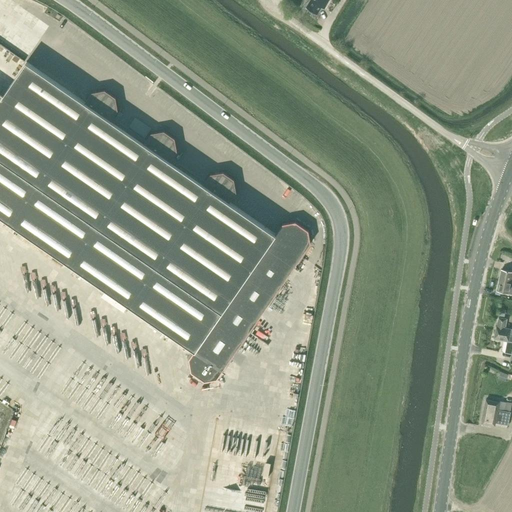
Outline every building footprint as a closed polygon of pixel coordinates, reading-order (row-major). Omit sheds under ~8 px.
[(310,0),(306,8),(317,15),(321,8),(324,10),(329,0),(310,0)] [(0,216),(195,351),(189,360),(191,372),(205,381),(217,379),(311,243),(308,231),(296,222),(283,225),(276,235),(229,202),(236,192),(234,180),(223,172),(211,175),(206,182),(172,158),(177,151),(174,139),(164,131),(152,134),(147,140),(113,117),(117,110),(115,98),(105,90),(92,93),(85,103),(26,62),(3,95),(0,92),(0,216)] [(511,271),(502,270),(499,280),(511,283),(511,271)] [(511,283),(499,280),(497,291),(508,294),(508,293),(511,294),(511,283)] [(497,327),(494,339),(507,341),(505,353),(511,354),(511,350),(511,329),(505,328),(507,319),(499,318),(497,327)] [(486,400),(482,424),(495,426),(496,422),(508,425),(510,413),(511,403),(499,401),(499,402),(486,400)]
